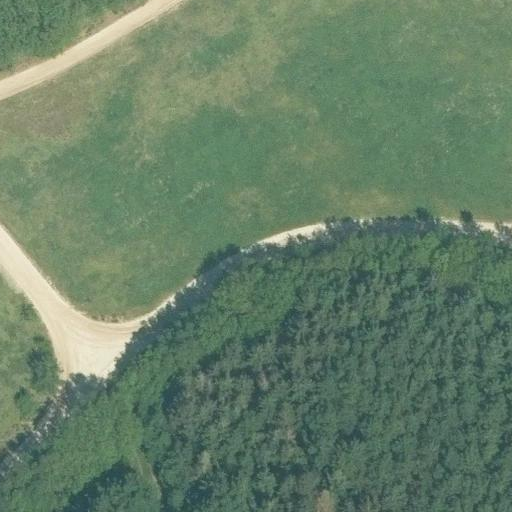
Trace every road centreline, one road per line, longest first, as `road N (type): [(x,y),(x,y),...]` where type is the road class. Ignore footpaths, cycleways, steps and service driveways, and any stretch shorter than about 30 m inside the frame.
road 1 (track): [(511,240),(365,233),(259,254),(120,347),(0,480)]
road 2 (track): [(0,93),(168,0)]
road 3 (track): [(0,246),(103,363)]
